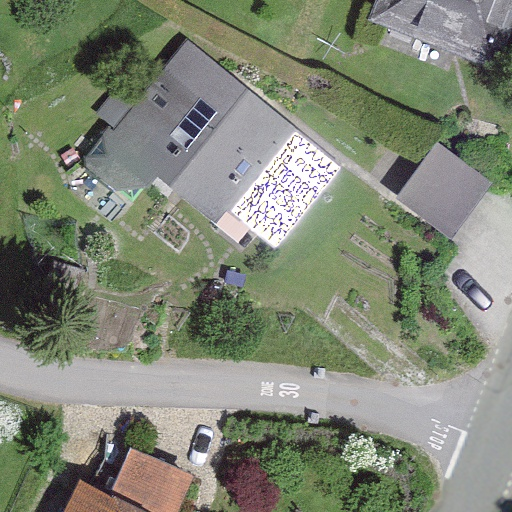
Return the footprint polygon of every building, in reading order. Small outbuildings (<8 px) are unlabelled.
[(511,0),(386,0),(377,25),(511,76),(511,0)] [(335,156),(194,44),(112,146),(221,233),(237,214),(268,239),(335,156)] [(379,184),(399,201),(435,159),(414,142),(379,184)] [(498,187),(452,151),(414,198),(461,234),(498,187)] [(177,511),(194,477),(127,446),(106,490),(80,478),(64,511),(177,511)]
